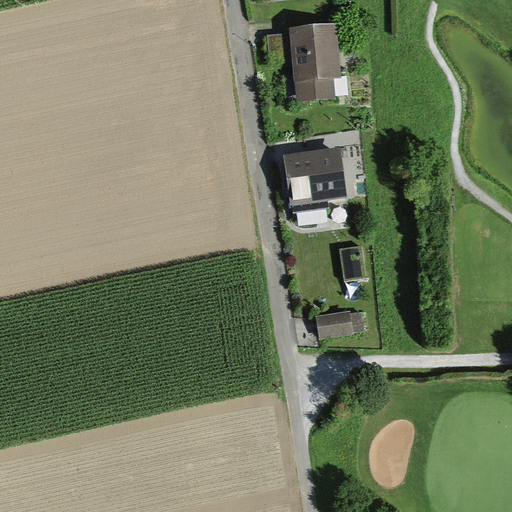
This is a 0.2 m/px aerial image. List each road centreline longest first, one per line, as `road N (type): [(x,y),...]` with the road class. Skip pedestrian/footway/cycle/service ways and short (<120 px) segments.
road 1 (residential): [(235,0),(289,367)]
road 2 (residential): [(289,367),(511,359)]
road 3 (unclassified): [(289,367),(311,511)]
